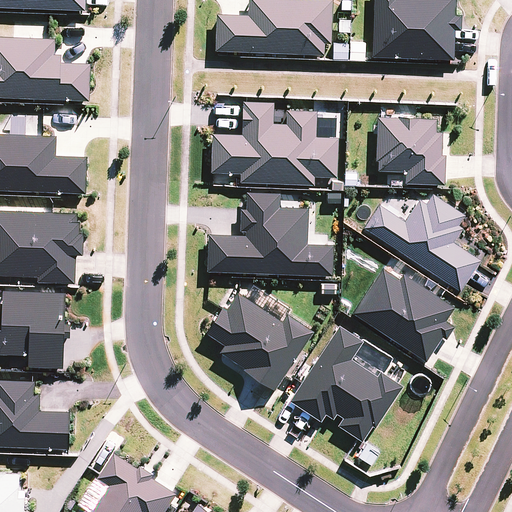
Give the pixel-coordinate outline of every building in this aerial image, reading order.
[(246,0),(246,16),(214,15),(212,51),(322,55),(323,44),(329,45),(330,0),(246,0)] [(372,0),(370,58),(451,61),(452,30),(458,30),(458,16),(453,16),(453,0),(372,0)] [(0,93),(90,97),(91,60),(63,59),(63,51),(56,50),(56,35),(0,33),(0,93)] [(312,177),(335,178),(336,139),(313,138),(314,112),(285,111),(284,124),(271,124),(272,104),(241,103),(239,135),(211,134),(209,172),(238,174),(238,183),(311,186),(312,177)] [(435,120),(375,118),(373,160),(376,161),(375,171),(403,173),(402,184),(441,185),(442,156),(438,155),(439,132),(435,132),(435,120)] [(0,187),(87,190),(89,154),(57,152),(58,133),(0,130),(0,187)] [(354,186),(355,174),(344,173),(344,186),(354,186)] [(341,182),(330,182),(329,191),(341,191),(341,182)] [(206,234),(205,272),(330,277),(331,245),(305,244),(306,209),(277,208),(278,194),(245,193),(244,210),(239,210),(238,232),(243,232),(243,236),(206,234)] [(447,285),(457,292),(478,261),(450,242),(460,228),(455,225),(462,215),(430,194),(424,204),(418,200),(402,222),(377,205),(362,228),(447,285)] [(0,272),(39,274),(39,279),(76,280),(77,250),(85,251),(86,227),(81,227),(81,217),(78,217),(79,210),(0,206),(0,272)] [(397,279),(380,268),(350,313),(423,362),(440,337),(444,339),(452,327),(443,321),(451,308),(438,299),(401,274),(397,279)] [(319,294),(335,295),(335,285),(320,284),(319,294)] [(0,351),(30,352),(29,364),(65,365),(68,289),(4,287),(4,300),(0,300),(0,351)] [(272,389),(311,331),(286,315),(280,323),(236,293),(225,310),(220,307),(203,333),(222,346),(218,353),(272,389)] [(360,341),(337,326),(288,401),(318,421),(323,413),(330,418),(334,413),(341,418),(336,426),(356,438),(360,441),(369,426),(372,428),(400,386),(379,372),(375,377),(348,359),(360,341)] [(0,442),(70,446),(72,408),(41,407),(41,390),(36,390),(36,378),(33,378),(0,376),(0,442)] [(83,511),(165,511),(179,491),(117,450),(100,476),(111,483),(94,510),(87,506),(83,511)] [(23,470),(0,469),(0,511),(34,511),(34,509),(28,509),(28,494),(22,493),(23,470)] [(218,511),(201,500),(193,511),(218,511)]
